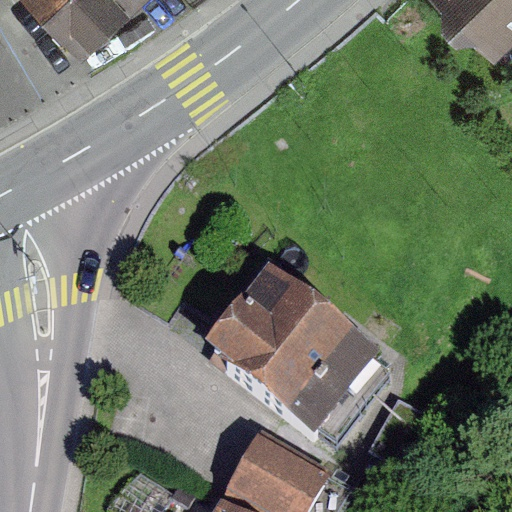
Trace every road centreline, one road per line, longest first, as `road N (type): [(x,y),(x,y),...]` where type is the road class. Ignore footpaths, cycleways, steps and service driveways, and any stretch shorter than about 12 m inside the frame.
road 1 (secondary): [(300,0),(192,85),(9,194)]
road 2 (tertiary): [(32,511),(45,402),(43,293),(9,194)]
